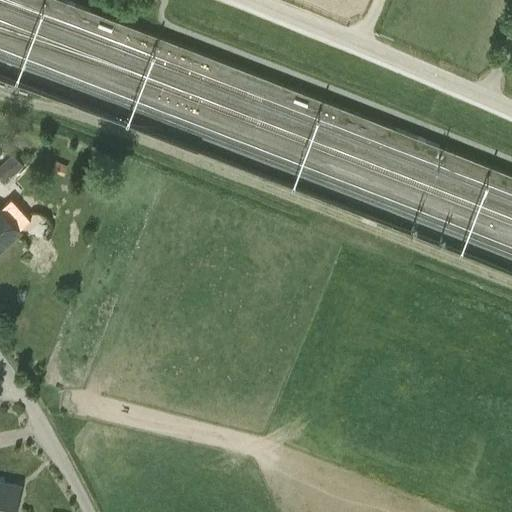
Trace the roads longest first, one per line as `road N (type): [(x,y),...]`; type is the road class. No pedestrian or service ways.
road 1 (unclassified): [(511,110),(242,0)]
road 2 (unclassified): [(0,365),(49,432),(87,511)]
